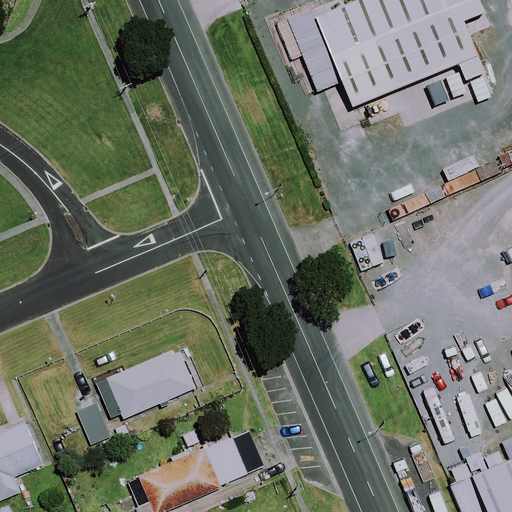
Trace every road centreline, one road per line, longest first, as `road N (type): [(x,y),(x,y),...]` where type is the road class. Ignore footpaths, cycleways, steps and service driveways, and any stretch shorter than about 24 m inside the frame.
road 1 (tertiary): [(251,208),(380,511)]
road 2 (tertiary): [(160,0),(251,208)]
road 3 (residential): [(98,273),(251,208)]
road 4 (residential): [(0,144),(67,212),(98,273)]
